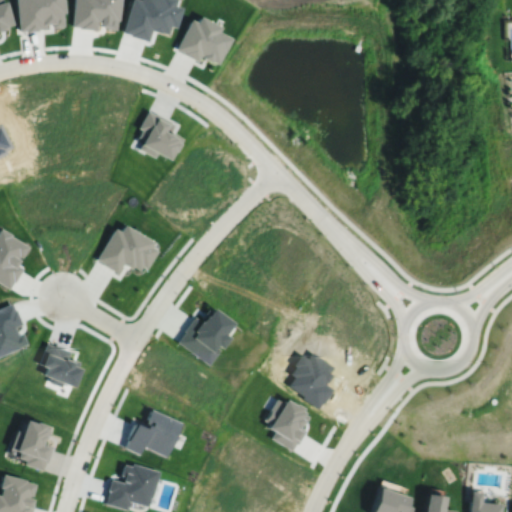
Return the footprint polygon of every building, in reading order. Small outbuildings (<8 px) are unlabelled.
[(12,0),(16,31),(23,31),(24,32),(35,31),(34,29),(42,29),(42,24),(50,23),(50,27),(61,26),(59,13),(62,13),(60,0),(12,0)] [(71,0),(69,25),(78,26),(77,28),(93,29),(94,20),(97,20),(97,25),(102,26),(102,28),(113,29),(114,20),(116,20),(118,0),(71,0)] [(129,0),(119,31),(127,34),(127,35),(145,40),(148,29),(158,32),(158,31),(164,33),(166,25),(173,27),(178,7),(171,5),(172,0),(129,0)] [(0,29),(4,28),(3,24),(8,23),(2,1),(0,1),(0,29)] [(188,19),(174,49),(181,52),(180,54),(195,62),(198,56),(200,57),(199,58),(208,62),(208,61),(215,64),(228,39),(215,32),(218,27),(197,17),(194,22),(188,19)] [(145,111),(136,129),(139,131),(135,137),(140,140),(137,145),(138,146),(136,150),(152,158),(154,155),(166,161),(171,152),(172,153),(179,140),(175,137),(168,133),(166,136),(162,134),(168,123),(153,114),(152,115),(145,111)] [(0,150),(8,146),(0,132),(0,150)] [(121,227),(117,233),(111,230),(93,260),(100,264),(100,266),(114,274),(120,265),(128,270),(130,268),(136,272),(138,268),(143,271),(153,253),(147,249),(149,244),(121,227)] [(0,228),(0,284),(6,288),(10,281),(11,282),(19,267),(14,264),(16,259),(14,258),(16,254),(19,256),(25,245),(8,235),(8,234),(0,228)] [(9,303),(0,306),(0,355),(16,348),(16,347),(25,344),(20,332),(15,334),(12,327),(20,324),(14,309),(12,310),(9,303)] [(191,316),(181,330),(182,331),(174,341),(206,364),(217,349),(212,346),(214,344),(218,347),(226,336),(221,333),(230,322),(210,307),(207,311),(204,309),(198,318),(200,319),(198,321),(191,316)] [(44,343),(36,363),(39,364),(39,366),(44,368),(41,376),(48,378),(46,382),(59,387),(60,384),(72,388),(79,370),(75,368),(77,362),(68,358),(67,361),(64,360),(68,351),(53,345),(52,346),(44,343)] [(283,385),(320,411),(332,393),(326,389),(334,378),(330,375),(334,370),(311,354),(307,360),(300,355),(287,373),(290,375),(283,385)] [(275,399),(262,420),(267,423),(264,427),(273,433),(270,439),(290,451),(294,444),(295,445),(304,431),(299,428),(302,424),(303,425),(307,418),(303,415),(304,414),(301,412),(303,409),(296,405),(295,406),(285,400),(283,404),(275,399)] [(148,410),(144,420),(150,423),(148,428),(144,426),(143,429),(131,424),(124,440),(125,441),(122,448),(137,455),(140,447),(164,458),(180,424),(148,410)] [(26,418),(21,430),(16,428),(9,447),(19,450),(17,456),(24,459),(23,463),(41,469),(44,461),(45,462),(51,445),(41,442),(43,437),(45,438),(49,425),(36,420),(35,421),(26,418)] [(121,465),(118,476),(122,477),(121,482),(122,483),(122,484),(109,480),(105,491),(106,492),(103,504),(125,511),(128,502),(146,507),(148,498),(150,498),(157,472),(130,464),(129,467),(121,465)] [(2,472),(0,481),(0,486),(1,487),(0,490),(0,511),(30,511),(33,503),(31,503),(33,498),(28,497),(29,494),(31,495),(35,483),(25,480),(25,479),(2,472)] [(377,486),(369,511),(409,511),(411,508),(407,507),(409,500),(388,493),(389,490),(377,486)] [(467,490),(465,511),(497,511),(498,503),(478,502),(478,491),(467,490)] [(425,492),(421,511),(454,511),(455,510),(442,508),(444,495),(425,492)]
